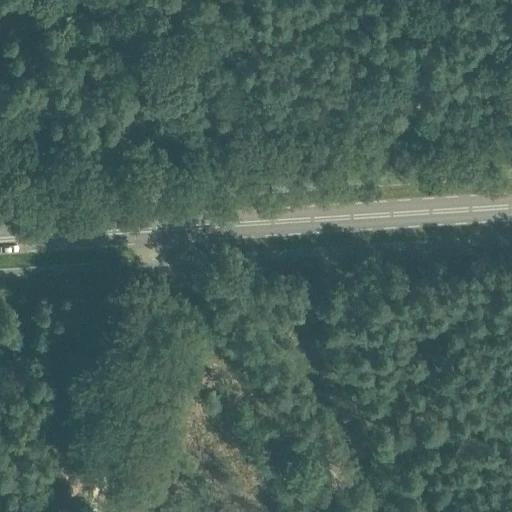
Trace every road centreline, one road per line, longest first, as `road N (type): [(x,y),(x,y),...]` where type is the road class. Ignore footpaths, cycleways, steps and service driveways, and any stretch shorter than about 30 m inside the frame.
road 1 (primary): [(0,240),(511,206)]
road 2 (track): [(183,304),(204,345),(360,511)]
road 3 (track): [(97,511),(146,291)]
road 4 (track): [(136,354),(167,356),(183,337),(183,304),(146,291)]
